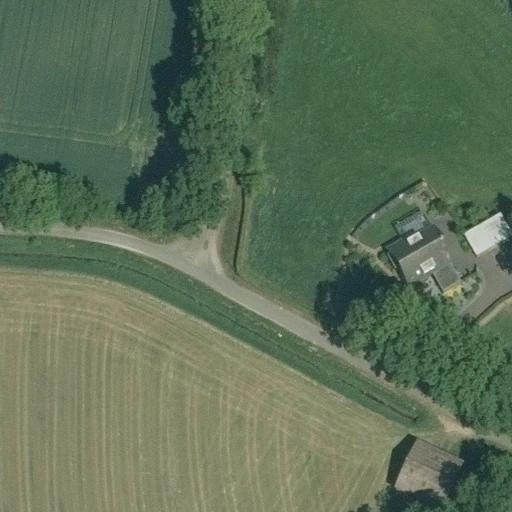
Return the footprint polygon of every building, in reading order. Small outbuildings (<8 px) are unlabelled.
[(422,216),(396,230),(404,245),(430,231),(422,216)] [(511,238),(501,219),(465,238),(477,259),(511,239),(511,238)] [(434,233),(391,257),(409,290),(433,277),(452,267),(434,233)] [(452,267),(433,277),(443,296),(462,285),(452,267)] [(464,468),(419,447),(399,490),(444,511),(464,468)]
